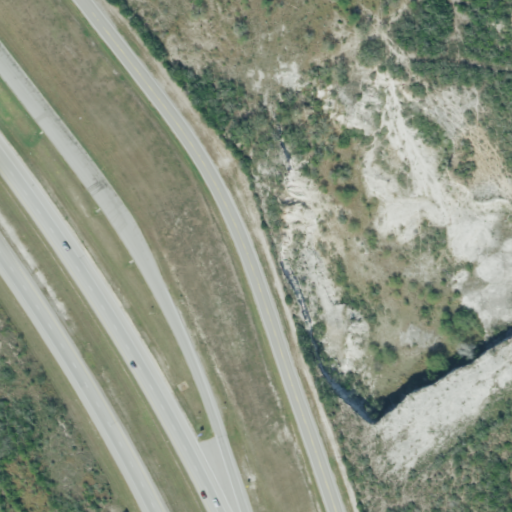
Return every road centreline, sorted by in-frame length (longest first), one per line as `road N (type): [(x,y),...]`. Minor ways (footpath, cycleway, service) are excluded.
road 1 (tertiary): [(336,511),(220,191),(82,0)]
road 2 (motorway): [(215,511),(61,226),(0,147)]
road 3 (motorway): [(0,257),(94,401),(152,511)]
